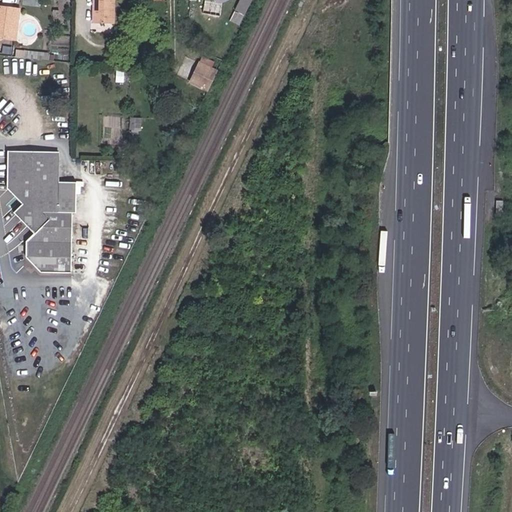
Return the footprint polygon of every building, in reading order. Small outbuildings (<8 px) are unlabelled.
[(97,5),(97,23),(113,24),(113,0),(93,0),(94,5),(97,5)] [(239,0),(235,10),(245,15),(251,0),(239,0)] [(0,6),(0,37),(15,39),(19,9),(0,6)] [(209,90),(217,73),(199,63),(190,81),(209,90)] [(130,129),(141,130),(141,118),(130,118),(130,129)] [(59,182),(59,152),(8,151),(7,188),(23,204),(14,212),(34,233),(26,241),(25,257),(40,272),(72,273),(73,212),(77,212),(77,182),(59,182)]
